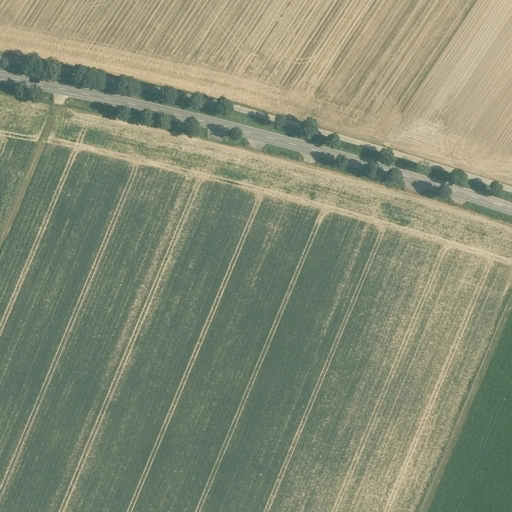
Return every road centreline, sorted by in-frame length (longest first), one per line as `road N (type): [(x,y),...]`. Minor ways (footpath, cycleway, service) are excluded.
road 1 (tertiary): [(0,76),(219,126),(511,211)]
road 2 (track): [(511,191),(194,99),(0,58)]
road 3 (track): [(425,511),(511,304)]
road 4 (track): [(0,244),(60,89)]
